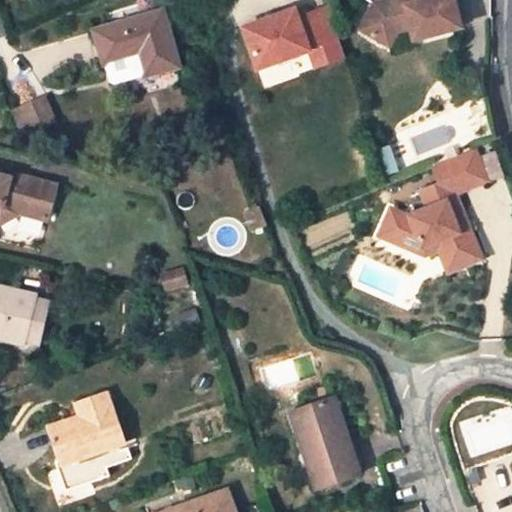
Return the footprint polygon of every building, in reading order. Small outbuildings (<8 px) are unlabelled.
[(384,7),(376,1),(360,28),(389,48),(398,33),(412,30),(415,42),(461,31),(453,0),(432,0),(417,4),(415,0),(390,0),(392,5),(384,7)] [(344,56),(326,6),(297,16),(294,8),(242,26),(257,68),(308,50),(313,67),(344,56)] [(162,12),(93,31),(102,64),(106,63),(103,69),(106,80),(111,83),(144,75),(177,66),(162,12)] [(192,16),(181,20),(186,35),(197,31),(192,16)] [(260,71),(263,85),(313,74),(310,60),(260,71)] [(42,102),(12,114),(21,137),(51,125),(42,102)] [(409,217),(390,208),(377,237),(399,246),(402,239),(415,234),(424,256),(437,251),(443,264),(459,257),(463,267),(481,260),(455,194),(486,181),(474,149),(431,166),(438,185),(420,192),(426,210),(409,217)] [(0,222),(18,213),(22,215),(25,203),(48,210),(54,189),(8,176),(6,180),(0,178),(0,222)] [(48,210),(25,203),(22,215),(45,221),(48,210)] [(258,222),(252,203),(238,208),(244,227),(258,222)] [(402,239),(399,246),(424,256),(415,234),(402,239)] [(459,257),(443,264),(447,274),(463,267),(459,257)] [(37,297),(0,288),(0,339),(26,346),(27,340),(36,301),(37,297)] [(41,343),(50,305),(36,301),(27,340),(41,343)] [(105,393),(76,402),(81,415),(48,428),(60,463),(57,464),(67,493),(111,478),(108,468),(125,462),(120,446),(125,443),(113,410),(111,411),(105,393)] [(360,473),(334,397),(302,408),(314,443),(303,446),(318,488),(360,473)] [(291,412),(303,446),(314,443),(302,408),(291,412)] [(236,511),(228,489),(165,511),(236,511)]
